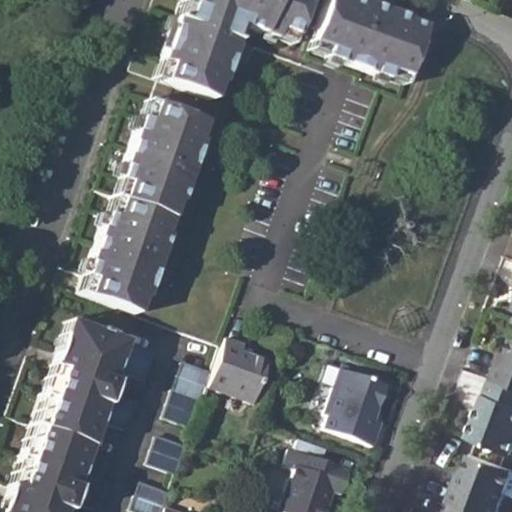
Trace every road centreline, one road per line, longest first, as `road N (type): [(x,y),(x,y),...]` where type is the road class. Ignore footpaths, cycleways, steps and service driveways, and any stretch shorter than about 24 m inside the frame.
road 1 (residential): [(511,142),(379,511)]
road 2 (residential): [(117,0),(0,327)]
